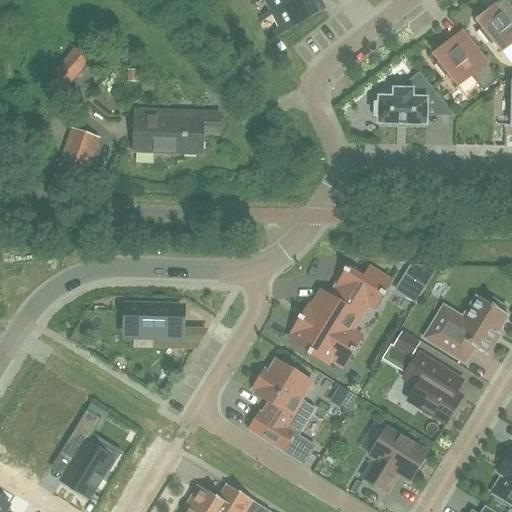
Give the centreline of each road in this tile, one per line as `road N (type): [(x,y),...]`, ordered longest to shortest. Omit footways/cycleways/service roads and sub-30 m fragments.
road 1 (tertiary): [(0,362),(40,299),(75,276),(116,265),(254,267)]
road 2 (unclassified): [(314,216),(57,208)]
road 3 (residential): [(409,0),(310,78),(308,92),(342,169)]
road 4 (residential): [(196,412),(355,511)]
road 5 (tertiary): [(342,169),(369,160),(511,163)]
road 6 (residential): [(424,511),(511,370)]
road 7 (residential): [(196,412),(256,311),(254,267)]
